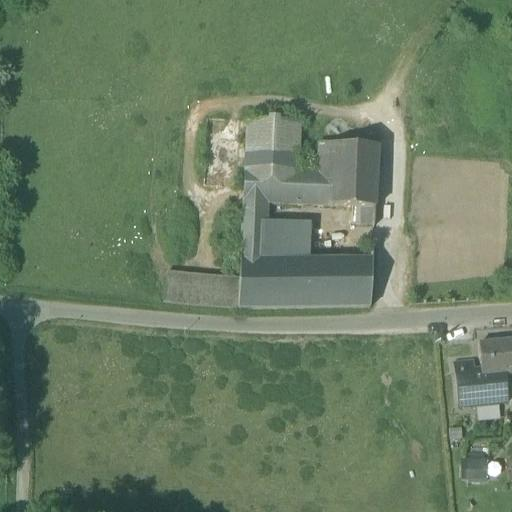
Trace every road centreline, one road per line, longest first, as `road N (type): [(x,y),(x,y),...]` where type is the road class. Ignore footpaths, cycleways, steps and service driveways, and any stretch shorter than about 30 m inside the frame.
road 1 (residential): [(511,316),(243,328),(15,305)]
road 2 (unclassified): [(15,305),(18,511)]
road 3 (track): [(450,0),(377,115)]
